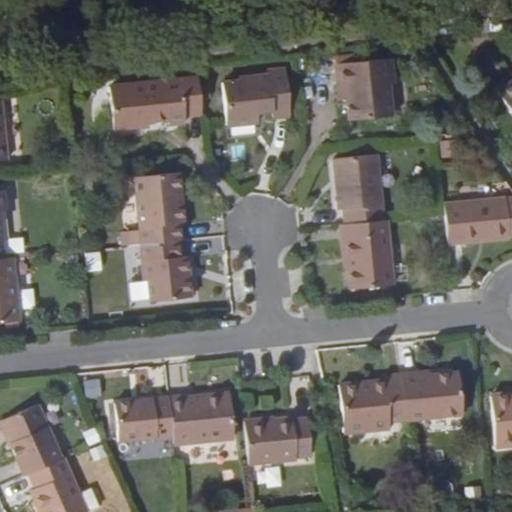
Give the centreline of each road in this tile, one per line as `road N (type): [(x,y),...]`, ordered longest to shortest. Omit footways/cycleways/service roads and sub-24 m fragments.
road 1 (residential): [(0,350),(272,331)]
road 2 (residential): [(272,331),(511,307)]
